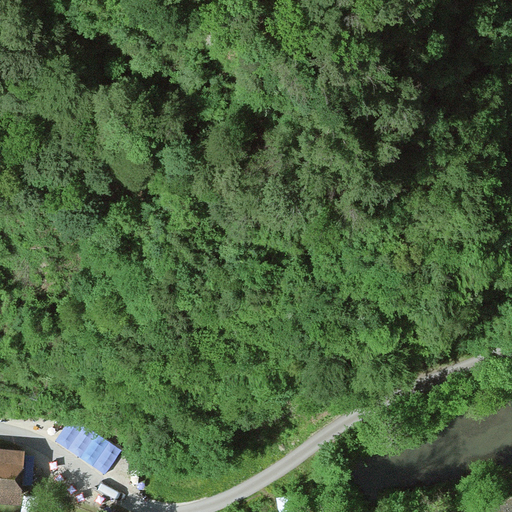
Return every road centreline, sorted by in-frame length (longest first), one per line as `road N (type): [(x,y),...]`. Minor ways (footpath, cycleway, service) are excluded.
road 1 (residential): [(178,511),(251,488),(377,403),(511,349)]
road 2 (residential): [(0,430),(34,440),(111,491),(164,511)]
